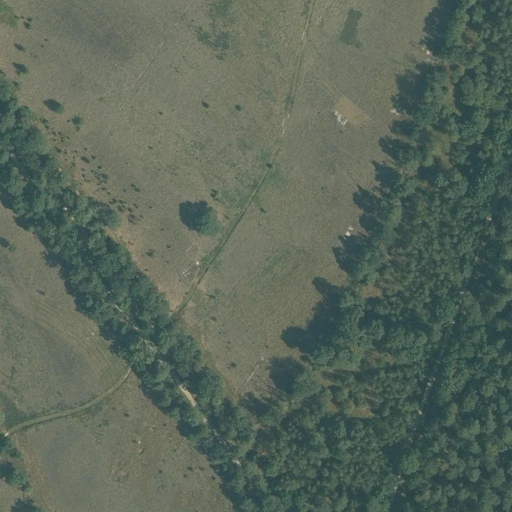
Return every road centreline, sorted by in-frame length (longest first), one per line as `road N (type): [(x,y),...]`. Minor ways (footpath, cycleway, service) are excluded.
road 1 (unknown): [(0,116),(151,327),(229,414),(287,511)]
road 2 (track): [(0,138),(269,511)]
road 3 (track): [(511,155),(386,511)]
road 4 (unknown): [(397,511),(511,181)]
